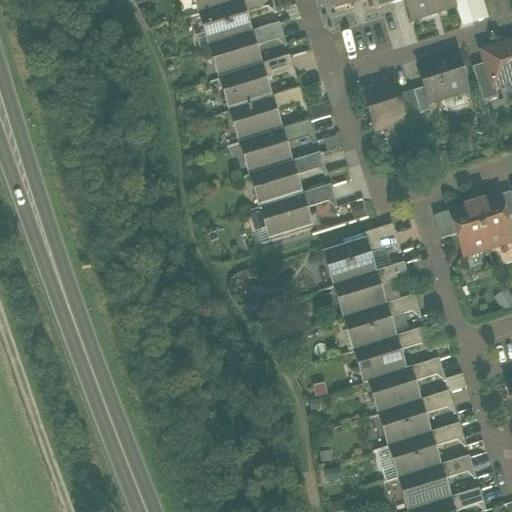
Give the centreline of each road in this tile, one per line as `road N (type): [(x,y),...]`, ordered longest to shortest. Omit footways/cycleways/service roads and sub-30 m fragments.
road 1 (secondary): [(144,511),(0,111)]
road 2 (residential): [(511,26),(333,82)]
road 3 (residential): [(333,82),(379,202),(413,191)]
road 4 (residential): [(413,191),(462,341)]
road 5 (residential): [(462,341),(511,483)]
